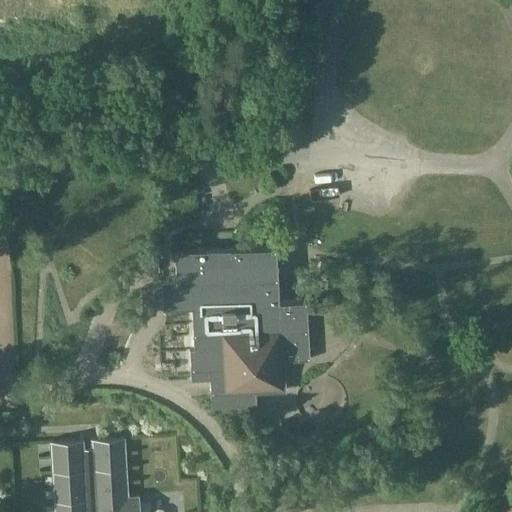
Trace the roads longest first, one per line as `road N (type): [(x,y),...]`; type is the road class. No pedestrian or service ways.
road 1 (unclassified): [(0,157),(263,153),(280,135)]
road 2 (unknown): [(79,379),(112,288),(135,270),(151,275),(156,310),(138,354),(116,380)]
road 3 (unclassified): [(0,398),(9,397),(0,188)]
road 4 (residential): [(332,144),(364,144),(493,176)]
road 5 (unclassified): [(325,0),(315,82),(332,144)]
road 6 (unclassified): [(280,135),(280,0)]
